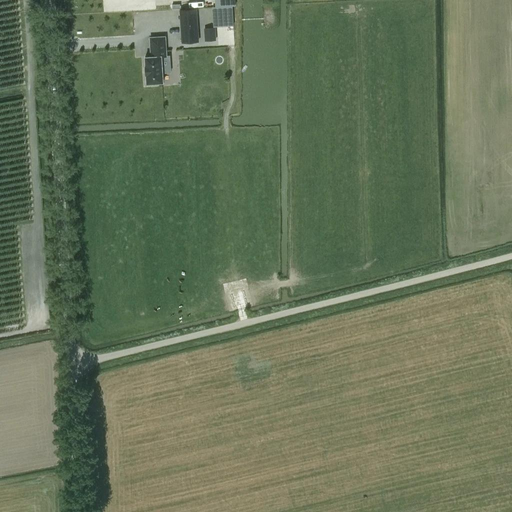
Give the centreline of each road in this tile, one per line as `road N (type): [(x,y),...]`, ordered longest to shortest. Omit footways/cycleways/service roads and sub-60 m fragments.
road 1 (unclassified): [(70,369),(511,259)]
road 2 (unclassified): [(70,369),(49,0)]
road 3 (unclassified): [(79,511),(70,369)]
